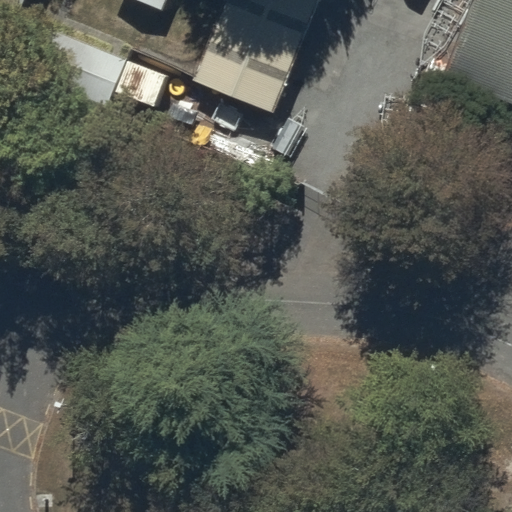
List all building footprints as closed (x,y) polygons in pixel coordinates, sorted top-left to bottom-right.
[(0,0),(0,2),(26,13),(31,0),(0,0)] [(171,0),(133,0),(166,13),(171,0)] [(229,0),(200,74),(196,84),(277,117),(324,0),(229,0)] [(511,0),(479,0),(445,89),(511,115),(511,0)] [(110,110),(130,62),(43,26),(23,74),(110,110)]
